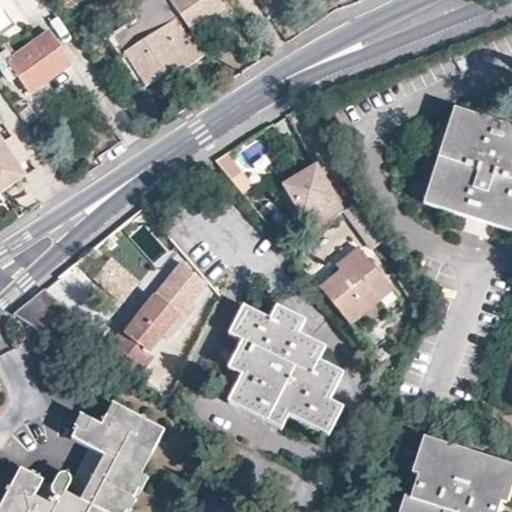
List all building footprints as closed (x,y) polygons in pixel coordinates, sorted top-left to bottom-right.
[(43,0),(23,0),(30,9),(43,0)] [(150,0),(163,16),(175,7),(170,0),(150,0)] [(170,0),(175,7),(195,32),(212,19),(203,7),(212,0),(170,0)] [(228,8),(221,0),(212,0),(203,7),(212,19),(220,13),(228,8)] [(165,66),(169,72),(202,53),(179,19),(153,34),(128,49),(127,50),(150,84),(161,78),(157,71),(165,66)] [(153,34),(144,21),(120,37),(128,49),(153,34)] [(12,64),(18,72),(30,90),(55,73),(73,60),(51,30),(14,56),(8,48),(0,53),(0,62),(5,69),(12,64)] [(10,77),(18,72),(12,64),(5,69),(10,77)] [(165,75),(169,72),(165,66),(157,71),(161,78),(165,75)] [(511,233),(511,128),(461,112),(431,205),(511,233)] [(0,194),(20,181),(31,173),(22,160),(0,128),(0,194)] [(230,154),(217,163),(240,197),(253,188),(230,154)] [(340,203),(320,169),(310,174),(285,189),(306,223),(313,236),(345,211),(340,203)] [(340,271),(319,289),(350,326),(393,290),(358,248),(336,266),(340,271)] [(168,338),(192,310),(187,306),(204,284),(180,264),(160,288),(124,333),(120,331),(106,348),(137,373),(152,356),(148,353),(164,335),(168,338)] [(329,401),(342,375),(319,363),(326,349),(298,335),(305,321),(291,314),(276,306),(269,321),(242,307),(228,336),(240,342),(227,370),(239,376),(226,403),(280,430),(287,416),(328,437),(342,408),(329,401)] [(164,431),(112,403),(101,425),(80,414),(73,427),(76,429),(71,439),(103,456),(80,500),(101,511),(126,511),(127,511),(130,511),(137,501),(133,499),(138,490),(142,491),(148,479),(141,475),(164,431)] [(495,511),(511,467),(431,440),(408,511),(495,511)] [(101,511),(80,500),(65,492),(70,482),(71,481),(71,479),(70,478),(70,476),(65,473),(64,473),(62,473),(61,473),(60,473),(58,475),(51,488),(51,489),(51,491),(51,492),(52,494),(53,496),(52,501),(50,504),(35,497),(43,481),(20,469),(0,505),(0,511),(101,511)]
